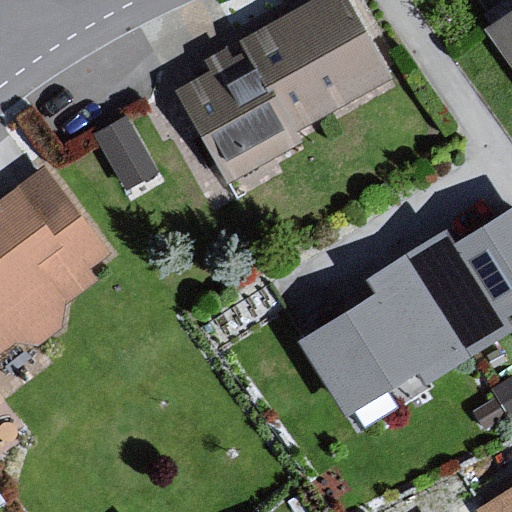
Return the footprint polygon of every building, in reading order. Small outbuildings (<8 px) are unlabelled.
[(389,90),(338,0),(172,82),(234,214),(296,169),(294,145),(389,90)] [(511,3),(482,27),(511,65),(511,3)] [(131,101),(99,116),(126,176),(159,162),(131,101)] [(46,177),(0,209),(0,365),(21,350),(33,359),(66,335),(70,309),(101,287),(95,272),(121,264),(46,177)] [(370,290),(297,334),(343,410),(411,368),(421,383),(511,327),(511,311),(511,310),(511,196),(449,235),(442,224),(359,274),(370,290)] [(510,511),(511,498),(489,511),(510,511)]
